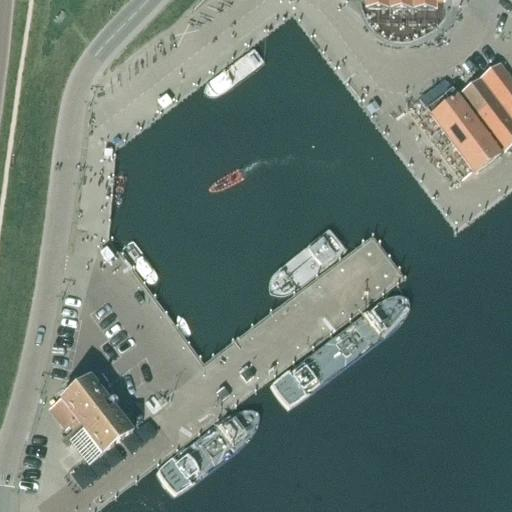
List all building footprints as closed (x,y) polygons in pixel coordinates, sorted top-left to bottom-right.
[(367,0),(367,11),(437,12),(437,5),(445,5),(445,0),(367,0)] [(511,84),(500,69),(462,98),(505,155),(511,149),(511,84)] [(447,107),(431,119),(475,177),(501,158),(458,99),(453,93),(442,101),(447,107)] [(124,258),(119,251),(110,257),(116,264),(124,258)] [(90,380),(49,412),(66,434),(70,431),(73,434),(69,438),(73,443),(77,440),(79,443),(75,446),(79,451),(90,466),(132,435),(90,380)]
